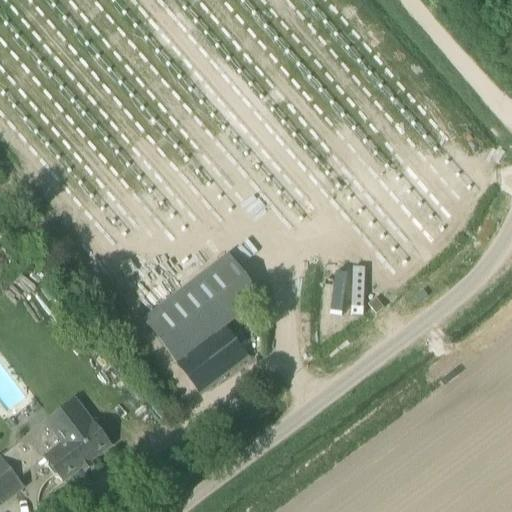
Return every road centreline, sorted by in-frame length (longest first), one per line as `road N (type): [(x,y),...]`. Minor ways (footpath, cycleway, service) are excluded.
road 1 (unclassified): [(161,511),(466,276),(511,210)]
road 2 (track): [(415,0),(511,110)]
